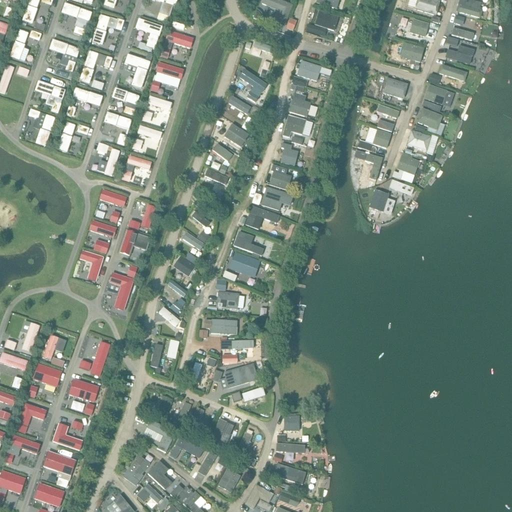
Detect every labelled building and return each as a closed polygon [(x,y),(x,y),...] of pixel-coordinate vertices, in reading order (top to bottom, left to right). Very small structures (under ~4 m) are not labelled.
[(27,7),(22,22),(27,24),(32,26),(37,10),(36,10),(40,0),(29,0),(27,7)] [(105,0),(103,7),(114,11),(117,0),(105,0)] [(278,0),(262,0),(261,4),(279,12),(275,24),(284,28),(290,14),(293,6),(291,5),(278,0)] [(316,0),(316,4),(336,10),(339,0),(316,0)] [(430,0),(417,0),(414,11),(436,17),(440,3),(430,0)] [(64,4),(61,14),(77,20),(77,19),(88,23),(89,23),(92,14),(64,4)] [(483,12),(458,5),(456,13),(480,20),(483,12)] [(7,8),(3,18),(10,21),(14,11),(7,8)] [(318,12),(314,26),(328,30),(334,32),(338,18),(333,16),(318,12)] [(158,14),(157,20),(167,24),(169,18),(158,14)] [(96,30),(92,44),(102,47),(106,33),(105,33),(107,28),(110,19),(100,16),(96,30)] [(456,16),(453,25),(462,27),(465,19),(456,16)] [(118,21),(115,31),(121,32),(124,22),(117,20),(117,21),(118,21)] [(137,20),(134,30),(149,35),(145,47),(152,50),(154,50),(158,38),(162,28),(137,20)] [(290,20),(286,30),(293,32),(297,22),(290,20)] [(409,35),(425,39),(429,25),(413,21),(409,35)] [(0,23),(0,34),(5,36),(4,36),(5,36),(8,27),(8,26),(0,23)] [(35,23),(33,29),(43,33),(45,26),(35,23)] [(307,25),(305,32),(324,38),(326,31),(307,25)] [(75,28),(73,34),(83,37),(86,31),(75,28)] [(472,43),(474,36),(453,30),(451,37),(472,43)] [(20,31),(10,58),(20,61),(26,46),(25,45),(29,34),(20,31)] [(31,32),(29,39),(39,42),(42,35),(31,32)] [(168,32),(165,42),(166,42),(172,44),(190,50),(194,40),(168,32)] [(447,38),(445,45),(456,48),(458,41),(447,38)] [(53,41),(50,51),(65,56),(66,55),(77,59),(80,50),(69,46),(53,41)] [(255,43),(253,49),(265,53),(268,53),(271,54),(273,55),(274,49),(255,43)] [(404,45),(400,59),(420,64),(424,50),(404,45)] [(163,48),(160,58),(167,61),(170,50),(164,48),(163,48)] [(472,58),(447,51),(445,59),(470,66),(472,58)] [(89,52),(79,82),(89,86),(94,72),(93,71),(95,65),(98,55),(89,52)] [(127,55),(124,64),(137,69),(131,87),(141,90),(150,63),(127,55)] [(105,57),(102,67),(109,70),(112,59),(105,57)] [(66,67),(65,71),(72,74),(75,64),(68,62),(66,68),(66,67)] [(321,69),(301,62),(296,77),(317,83),(321,69)] [(157,74),(154,82),(159,83),(160,84),(177,89),(180,81),(181,81),(184,71),(158,63),(155,73),(156,74),(157,74)] [(6,68),(0,84),(0,93),(5,96),(14,69),(6,66),(6,68)] [(464,83),(467,74),(441,66),(438,75),(464,83)] [(19,68),(16,75),(27,79),(29,72),(19,68)] [(240,77),(258,90),(263,84),(244,71),(240,77)] [(262,71),(259,77),(265,79),(267,73),(262,71)] [(431,74),(428,83),(438,86),(441,78),(431,74)] [(293,77),(291,84),(298,86),(300,79),(293,77)] [(382,94),(403,101),(408,86),(386,79),(382,94)] [(38,82),(34,92),(48,97),(48,96),(62,101),(65,91),(38,82)] [(153,82),(150,92),(157,94),(160,84),(159,83),(154,82),(153,82)] [(447,93),(429,86),(424,100),(442,107),(447,93)] [(296,87),(294,94),(302,96),(304,89),(296,87)] [(75,89),(72,98),(86,103),(86,104),(99,108),(103,98),(75,89)] [(115,89),(111,99),(124,104),(125,103),(127,104),(125,108),(135,112),(135,110),(139,98),(115,89)] [(250,93),(245,101),(253,106),(258,98),(250,93)] [(289,114),(307,119),(311,104),(305,103),(306,98),(294,95),(289,114)] [(149,97),(147,105),(169,112),(172,104),(149,97)] [(231,102),(247,112),(251,107),(234,97),(231,102)] [(424,102),(422,107),(439,113),(441,108),(424,102)] [(52,108),(51,113),(58,115),(61,105),(54,103),(53,108),(52,108)] [(379,106),(377,113),(396,120),(399,113),(379,106)] [(69,107),(66,117),(73,119),(76,109),(69,107)] [(442,118),(422,110),(416,124),(437,132),(442,118)] [(30,111),(28,117),(36,120),(36,119),(38,120),(40,114),(30,111)] [(145,112),(142,122),(149,125),(153,115),(145,112)] [(107,114),(104,124),(116,128),(116,127),(129,131),(132,121),(107,114)] [(40,131),(35,145),(45,148),(55,119),(46,116),(41,131),(40,131)] [(301,137),(306,122),(288,116),(282,137),(290,139),(291,133),(301,137)] [(66,123),(57,151),(67,154),(73,138),(72,138),(76,126),(66,123)] [(388,124),(386,132),(391,133),(394,126),(388,124)] [(232,125),(224,138),(238,147),(241,149),(244,144),(249,136),(248,135),(244,133),(232,125)] [(79,126),(77,133),(87,136),(89,130),(79,126)] [(416,126),(414,131),(423,134),(425,129),(416,126)] [(140,127),(137,135),(160,142),(162,134),(140,127)] [(373,146),(386,150),(391,136),(377,132),(372,145),(373,146)] [(426,153),(431,138),(411,132),(407,146),(426,153)] [(120,135),(117,145),(124,147),(127,137),(120,135)] [(135,140),(132,150),(140,152),(143,142),(135,140)] [(359,141),(357,149),(370,153),(371,153),(372,147),(373,146),(372,145),(359,141)] [(99,144),(96,151),(106,155),(109,147),(99,144)] [(280,164),(294,167),(298,153),(291,151),(292,147),(282,145),(281,150),(283,150),(280,164)] [(218,147),(214,153),(233,166),(237,160),(218,147)] [(101,162),(98,172),(104,174),(104,175),(112,178),(120,153),(112,150),(107,164),(101,162)] [(360,153),(358,160),(364,162),(366,155),(360,153)] [(376,181),(382,159),(367,155),(365,162),(373,164),(369,179),(376,181)] [(129,157),(127,165),(149,172),(152,164),(129,157)] [(419,163),(401,157),(396,170),(414,177),(419,163)] [(221,166),(219,173),(224,175),(227,169),(221,166)] [(269,187),(287,192),(291,178),(285,176),(287,172),(275,168),(274,173),(273,173),(269,187)] [(125,171),(122,181),(129,184),(132,174),(125,171)] [(208,171),(205,177),(225,186),(228,180),(208,171)] [(233,199),(197,183),(189,204),(224,219),(233,199)] [(266,189),(263,197),(260,207),(271,210),(273,202),(281,205),(290,208),(293,197),(266,189)] [(102,191),(99,201),(123,209),(127,199),(102,191)] [(383,213),(389,196),(374,192),(369,209),(383,213)] [(147,206),(140,228),(149,230),(156,208),(147,206)] [(277,225),(279,218),(252,208),(245,227),(258,231),(263,220),(277,225)] [(113,212),(109,222),(116,225),(120,214),(113,212)] [(191,218),(206,230),(210,225),(195,213),(191,218)] [(130,221),(128,228),(138,231),(140,224),(130,221)] [(91,222),(88,232),(112,240),(116,230),(91,222)] [(127,232),(120,254),(128,257),(131,246),(146,251),(150,240),(127,232)] [(202,232),(197,239),(205,245),(210,238),(202,232)] [(234,248),(261,258),(264,251),(250,246),(253,239),(239,234),(234,248)] [(187,235),(184,239),(200,251),(203,246),(187,235)] [(97,241),(93,251),(99,253),(106,255),(109,245),(102,243),(97,241)] [(82,252),(79,260),(85,262),(91,264),(89,273),(87,280),(96,283),(103,258),(82,252)] [(235,253),(228,270),(250,278),(253,271),(257,272),(258,268),(260,263),(235,253)] [(180,258),(173,268),(189,279),(196,268),(184,260),(180,258)] [(130,267),(127,277),(134,279),(137,269),(130,267)] [(225,272),(222,278),(234,283),(237,277),(225,272)] [(112,275),(109,284),(121,287),(114,309),(122,311),(132,282),(112,275)] [(217,280),(215,291),(225,292),(227,281),(217,280)] [(172,282),(168,286),(183,298),(187,294),(172,282)] [(216,308),(217,309),(237,311),(239,296),(218,293),(216,308)] [(175,302),(170,309),(177,315),(183,308),(175,302)] [(159,315),(175,328),(180,323),(163,309),(159,315)] [(204,321),(204,330),(211,330),(212,322),(204,321)] [(211,330),(211,334),(236,336),(237,322),(212,321),(212,322),(211,330)] [(27,335),(22,351),(31,354),(40,327),(31,324),(27,335)] [(199,331),(198,339),(207,340),(207,332),(199,331)] [(176,334),(174,340),(180,342),(182,336),(176,334)] [(47,347),(43,358),(51,361),(54,351),(62,354),(66,342),(58,339),(50,336),(47,347)] [(6,341),(4,348),(14,352),(16,345),(6,341)] [(170,341),(168,351),(177,353),(179,343),(170,341)] [(221,342),(220,342),(221,351),(229,351),(229,342),(227,342),(221,342)] [(100,343),(90,375),(100,378),(110,346),(100,343)] [(155,346),(150,367),(157,369),(163,347),(155,346)] [(0,360),(0,364),(25,372),(28,362),(2,354),(0,360)] [(237,356),(222,356),(222,364),(237,364),(237,356)] [(209,359),(206,367),(214,369),(216,361),(209,359)] [(81,362),(79,368),(89,372),(91,365),(81,362)] [(189,383),(195,386),(202,366),(195,364),(189,383)] [(220,381),(219,381),(220,382),(222,391),(228,390),(258,381),(253,365),(223,374),(225,380),(220,381)] [(38,366),(33,381),(57,389),(62,374),(38,366)] [(15,378),(12,388),(19,390),(22,380),(15,378)] [(73,380),(68,396),(94,404),(99,388),(73,380)] [(31,387),(28,397),(34,399),(38,389),(31,387)] [(244,403),(265,397),(263,389),(241,396),(244,403)] [(0,392),(0,402),(13,407),(16,398),(0,392)] [(239,392),(231,395),(234,404),(242,401),(239,392)] [(163,398),(156,416),(164,419),(170,400),(163,398)] [(25,404),(18,424),(28,428),(31,418),(43,422),(47,412),(25,404)] [(184,404),(176,423),(183,426),(191,407),(184,404)] [(142,406),(139,412),(145,414),(148,408),(142,406)] [(197,409),(188,430),(194,433),(204,412),(197,409)] [(0,411),(0,419),(8,422),(10,415),(0,411)] [(299,418),(283,418),(283,432),(299,433),(299,418)] [(219,420),(210,442),(217,445),(226,424),(219,420)] [(151,421),(147,429),(163,438),(160,444),(157,449),(165,454),(172,441),(171,440),(174,433),(163,427),(151,421)] [(58,424),(52,443),(80,453),(83,442),(66,436),(69,428),(58,424)] [(203,432),(200,438),(205,441),(208,434),(203,432)] [(245,434),(235,455),(243,458),(252,437),(245,434)] [(13,436),(10,446),(21,449),(20,450),(37,456),(40,446),(13,436)] [(181,436),(169,457),(175,460),(181,450),(190,455),(198,460),(204,450),(203,450),(199,447),(187,440),(181,436)] [(231,443),(226,446),(229,452),(234,449),(231,443)] [(304,455),(304,447),(276,445),(276,453),(304,455)] [(49,453),(43,468),(58,473),(71,478),(72,478),(77,462),(49,453)] [(205,478),(216,457),(209,453),(198,474),(205,478)] [(274,455),(272,461),(276,462),(281,464),(283,458),(274,455)] [(251,456),(247,466),(255,469),(259,459),(251,456)] [(134,463),(123,478),(135,488),(143,477),(141,476),(149,465),(144,461),(139,457),(135,463),(134,463)] [(222,457),(217,464),(224,468),(228,461),(222,457)] [(159,462),(147,475),(165,491),(172,484),(164,476),(169,471),(159,462)] [(231,463),(228,469),(235,473),(238,467),(231,463)] [(276,465),(273,477),(302,486),(306,474),(276,465)] [(2,471),(0,475),(0,488),(7,491),(20,495),(26,480),(2,471)] [(218,487),(231,494),(240,478),(226,471),(218,487)] [(40,484),(34,500),(59,509),(65,493),(40,484)] [(142,491),(137,497),(144,504),(149,498),(158,505),(163,500),(148,485),(142,491)] [(178,486),(170,495),(175,501),(184,491),(178,486)] [(256,487),(246,505),(253,509),(256,504),(259,498),(268,503),(272,496),(256,487)] [(277,487),(273,494),(278,496),(282,490),(277,487)] [(184,491),(175,501),(182,507),(193,494),(187,488),(184,491)] [(195,493),(183,505),(189,511),(201,511),(194,505),(200,499),(195,493)] [(282,493),(278,501),(288,505),(291,497),(282,493)] [(133,511),(120,496),(113,503),(120,511),(133,511)] [(164,500),(158,506),(162,511),(168,505),(164,500)]
